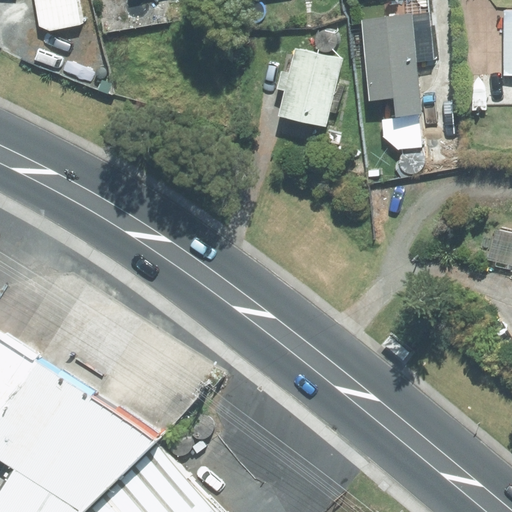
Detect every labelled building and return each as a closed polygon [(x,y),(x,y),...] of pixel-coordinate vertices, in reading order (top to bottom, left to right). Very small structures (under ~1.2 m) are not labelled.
[(36,0),(42,29),(53,33),(84,27),(78,0),(36,0)] [(365,21),(375,104),(400,101),(402,120),(428,116),(415,16),(365,21)] [(284,119),(331,130),(347,61),(300,50),(294,76),(285,74),(281,91),(290,93),(284,119)] [(220,511),(162,444),(165,440),(124,411),(120,416),(96,399),(99,395),(66,373),(62,378),(40,363),(43,358),(10,335),(4,342),(0,338),(0,456),(25,475),(0,510),(0,511),(220,511)] [(137,406),(168,431),(178,419),(147,394),(137,406)]
